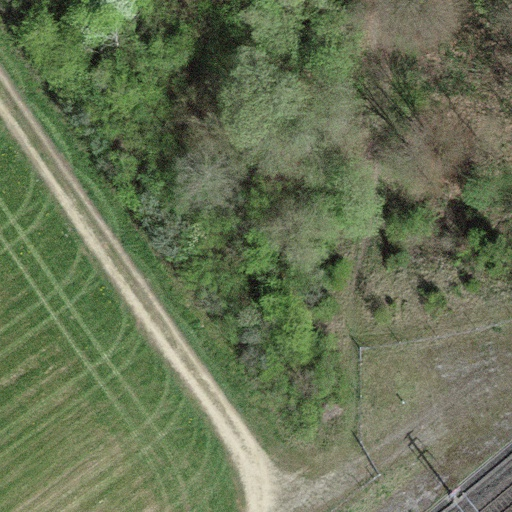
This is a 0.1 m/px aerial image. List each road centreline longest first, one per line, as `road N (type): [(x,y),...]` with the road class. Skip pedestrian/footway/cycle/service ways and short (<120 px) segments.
road 1 (track): [(278,511),(238,435),(0,86)]
road 2 (track): [(397,0),(387,203)]
